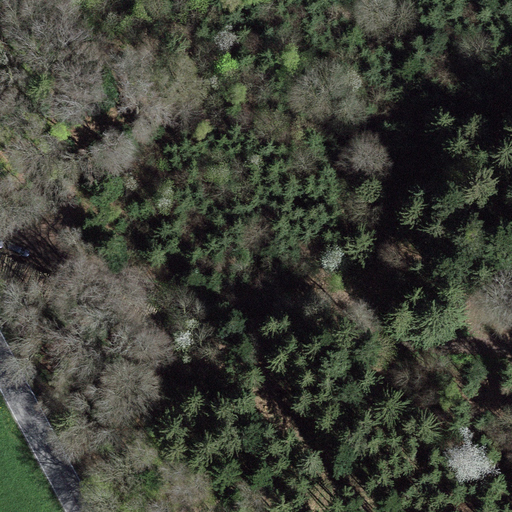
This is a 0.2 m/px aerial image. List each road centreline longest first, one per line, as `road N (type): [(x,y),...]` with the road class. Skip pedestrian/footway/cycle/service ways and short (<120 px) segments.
road 1 (track): [(511,343),(316,340),(204,313),(0,239)]
road 2 (tertiary): [(0,344),(88,511)]
